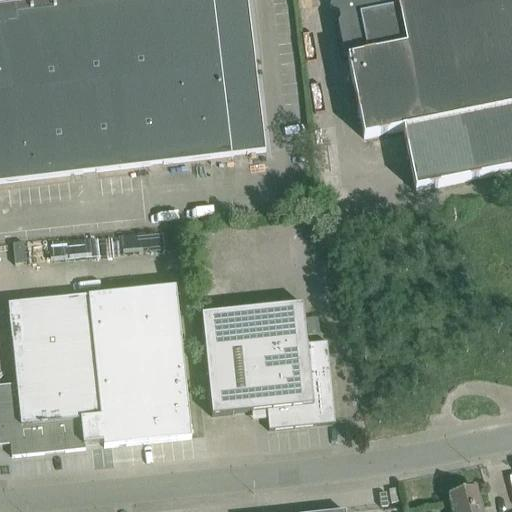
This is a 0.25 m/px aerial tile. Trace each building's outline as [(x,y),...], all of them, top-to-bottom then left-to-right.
[(0,0),(0,185),(266,153),(247,0),(0,0)] [(444,0),(347,0),(362,202),(457,183),(444,0)] [(24,244),(13,246),(15,267),(26,266),(24,244)] [(17,387),(0,388),(0,444),(10,444),(12,459),(86,452),(85,446),(104,444),(104,450),(192,441),(176,290),(90,299),(69,301),(45,303),(28,305),(9,307),(11,327),(17,387)] [(269,432),(335,425),(326,344),(306,346),(302,307),(201,318),(212,418),(267,412),(269,432)] [(481,511),(476,491),(449,498),(453,511),(481,511)]
